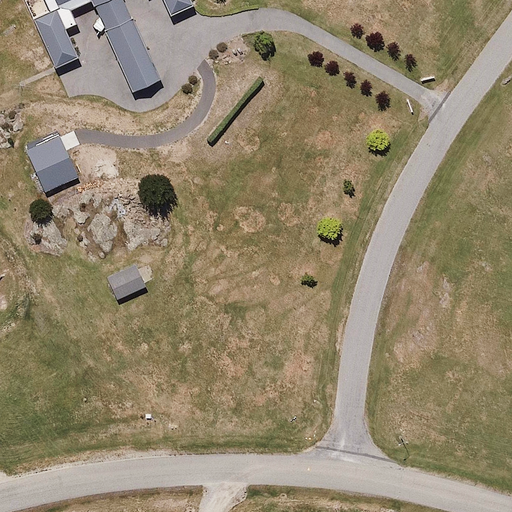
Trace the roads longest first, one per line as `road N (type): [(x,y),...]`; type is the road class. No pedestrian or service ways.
road 1 (residential): [(343,474),(357,358),(404,197),(511,30)]
road 2 (residential): [(343,474),(158,469),(0,499)]
road 3 (residential): [(511,510),(343,474)]
